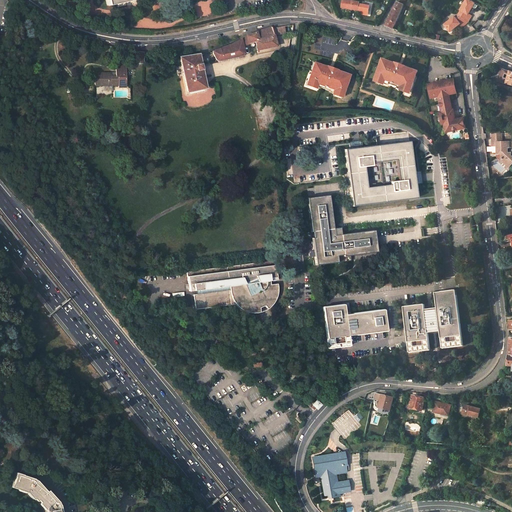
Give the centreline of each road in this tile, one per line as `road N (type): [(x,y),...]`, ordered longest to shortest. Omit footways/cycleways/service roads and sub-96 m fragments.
road 1 (tertiary): [(308,511),(295,463),(327,405),(374,383),(471,385),(501,355),(472,97)]
road 2 (unclassified): [(431,45),(291,16),(125,39),(87,32),(28,0)]
road 3 (trunk): [(256,511),(0,196)]
road 4 (trunk): [(0,223),(234,511)]
